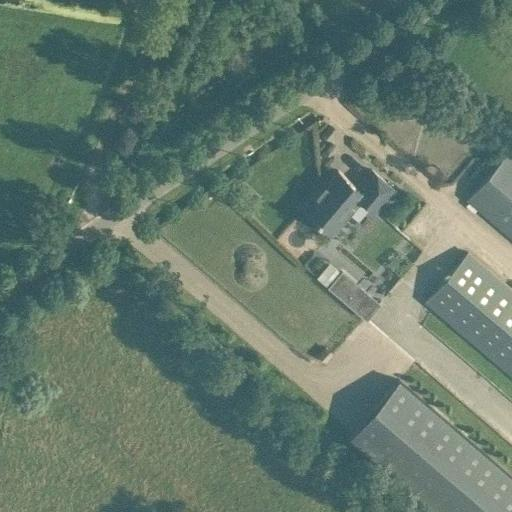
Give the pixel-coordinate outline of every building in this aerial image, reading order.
[(490,172),(467,198),(511,236),(511,154),(508,150),(490,172)] [(301,205),(317,220),(338,237),(352,221),(345,216),(361,197),(376,210),(394,188),(371,168),(357,185),(336,168),(326,180),(324,178),(301,205)] [(511,289),(467,251),(425,300),(428,302),(511,374),(511,289)] [(325,284),(365,317),(379,300),(340,267),(325,284)] [(302,343),(334,313),(327,306),(295,336),(302,343)] [(437,511),(511,511),(511,472),(399,375),(348,434),(437,511)]
